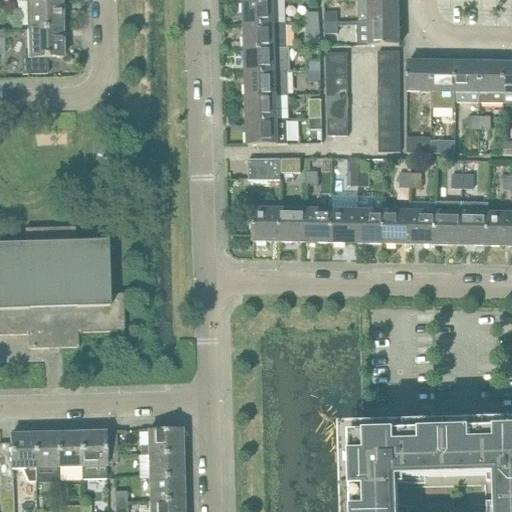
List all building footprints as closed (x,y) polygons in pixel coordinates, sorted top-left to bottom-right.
[(285,0),(243,1),(244,26),(286,24),(285,0)] [(357,0),(358,22),(398,21),(397,0),(357,0)] [(61,1),(26,2),(27,30),(61,29),(61,1)] [(318,23),(318,13),(306,13),(306,24),(318,23)] [(324,13),(324,23),(336,23),(336,13),(324,13)] [(358,22),(356,22),(357,47),(399,46),(398,21),(358,22)] [(318,23),(306,24),(306,34),(307,45),(319,44),(318,34),(318,23)] [(337,34),(336,23),(324,23),(324,34),(337,34)] [(244,26),(244,49),(287,48),(286,24),(244,26)] [(62,58),(61,29),(27,30),(28,59),(24,59),(24,76),(47,75),(46,59),(62,58)] [(287,48),(244,49),(245,73),(287,72),(287,48)] [(377,64),(399,64),(399,52),(377,53),(377,64)] [(325,65),(347,65),(347,54),(325,54),(325,65)] [(320,71),(319,61),(307,61),(307,72),(320,71)] [(431,93),(432,63),(407,62),(407,92),(431,93)] [(431,93),(431,109),(455,109),(455,103),(456,63),(432,63),(431,93)] [(455,103),(479,103),(480,63),(456,63),(455,103)] [(503,104),(504,64),(480,63),(479,103),(503,104)] [(377,64),(378,75),(399,75),(399,64),(377,64)] [(503,104),(511,104),(511,64),(504,64),(503,104)] [(325,65),(326,77),(347,76),(347,65),(325,65)] [(320,82),(320,71),(307,72),(308,82),(320,82)] [(245,73),(246,97),(276,97),(288,96),(287,72),(245,73)] [(399,86),(399,75),(378,75),(378,86),(399,86)] [(326,77),(326,88),(347,88),(347,76),(326,77)] [(378,86),(378,98),(400,97),(399,86),(378,86)] [(326,99),(347,99),(347,88),(326,88),(326,99)] [(246,97),(247,121),(277,121),(276,97),(246,97)] [(400,108),(400,97),(378,98),(378,109),(400,108)] [(326,99),(327,110),(347,110),(347,99),(326,99)] [(321,100),(308,101),(309,109),(309,120),(321,119),(321,108),(321,100)] [(378,109),(378,120),(400,120),(400,108),(378,109)] [(327,110),(327,121),(347,121),(347,110),(327,110)] [(468,129),(479,129),(479,117),(469,117),(468,129)] [(490,118),(479,117),(479,129),(490,130),(490,118)] [(321,119),(309,120),(309,125),(309,131),(321,131),(321,119)] [(277,121),(247,121),(247,146),(277,145),(287,145),(286,120),(277,121)] [(400,131),(400,120),(378,120),(378,131),(400,131)] [(348,137),(347,121),(327,121),(328,137),(348,137)] [(378,131),(378,142),(400,142),(400,131),(378,131)] [(406,154),(430,155),(431,139),(406,138),(406,154)] [(400,154),(400,142),(378,142),(378,154),(400,154)] [(431,142),(430,155),(442,155),(443,142),(431,142)] [(511,156),(511,146),(502,146),(502,156),(511,156)] [(301,173),(300,159),(280,160),(281,174),(301,173)] [(348,174),(348,187),(358,188),(358,174),(359,160),(348,159),(348,174)] [(281,174),(280,160),(247,160),(248,181),(280,180),(280,174),(281,174)] [(317,173),(306,173),(306,187),(317,187),(317,173)] [(369,174),(358,174),(358,188),(369,188),(369,174)] [(399,188),(410,189),(410,175),(400,175),(399,188)] [(421,175),(410,175),(410,189),(421,189),(421,175)] [(452,189),(462,190),(462,176),(452,176),(452,189)] [(473,176),(462,176),(462,190),(473,190),(473,176)] [(503,190),(511,190),(511,176),(504,177),(503,190)] [(436,213),(435,246),(461,247),(462,204),(436,203),(436,213)] [(462,204),(461,247),(487,247),(488,214),(488,204),(462,204)] [(279,243),(280,210),(253,210),(252,242),(279,243)] [(279,243),(305,244),(306,211),(280,210),(279,243)] [(305,244),(331,244),(331,211),(306,211),(305,244)] [(331,211),(331,244),(357,245),(358,212),(331,211)] [(357,245),(383,245),(384,212),(358,212),(357,245)] [(383,245),(409,246),(410,213),(384,212),(383,245)] [(409,246),(435,246),(436,213),(410,213),(409,246)] [(487,247),(511,247),(511,214),(488,214),(487,247)] [(124,333),(123,295),(108,295),(107,242),(75,243),(75,228),(24,229),(25,244),(0,245),(0,336),(27,336),(28,350),(78,348),(77,334),(124,333)] [(352,439),(340,439),(341,511),(511,511),(511,421),(364,426),(362,426),(352,426),(352,439)] [(141,456),(148,455),(182,455),(181,431),(147,432),(147,446),(141,446),(141,456)] [(104,433),(80,434),(81,468),(82,480),(106,480),(106,477),(105,464),(104,451),(104,436),(105,436),(104,433)] [(105,436),(104,436),(104,451),(117,450),(116,436),(116,433),(104,433),(105,436)] [(57,434),(34,435),(35,469),(58,468),(57,434)] [(80,434),(57,434),(58,468),(81,468),(80,434)] [(10,444),(0,444),(0,492),(12,492),(12,470),(21,469),(27,482),(35,481),(35,469),(34,435),(10,436),(10,444)] [(117,450),(104,451),(105,464),(117,463),(117,456),(117,450)] [(182,478),(182,455),(148,455),(148,479),(182,478)] [(149,502),(183,501),(182,478),(148,479),(149,502)] [(114,493),(114,506),(126,506),(126,492),(114,493)] [(183,511),(183,501),(149,502),(149,511),(183,511)]
